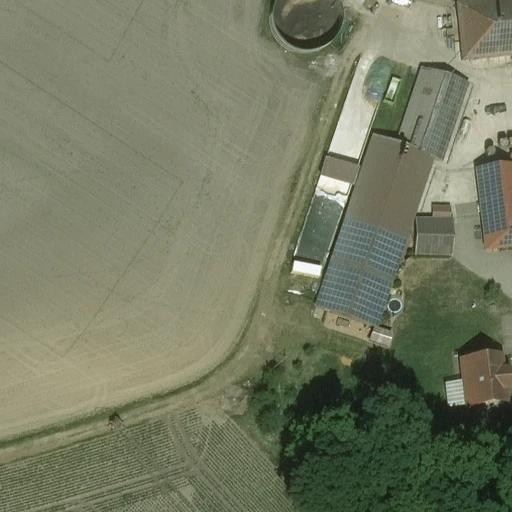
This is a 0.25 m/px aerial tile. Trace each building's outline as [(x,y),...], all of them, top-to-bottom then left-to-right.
[(300,0),(300,33),(339,33),(339,0),(300,0)] [(511,3),(456,9),(462,63),(511,57),(511,3)] [(392,213),(411,220),(430,160),(440,164),(466,86),(421,71),(380,198),(396,203),(392,213)] [(511,157),(509,158),(510,168),(476,172),(485,252),(511,248),(511,157)] [(415,223),(414,255),(451,256),(452,224),(415,223)] [(403,244),(344,224),(315,309),(374,329),(403,244)] [(499,359),(461,363),(466,408),(504,403),(503,390),(507,390),(505,373),(501,374),(499,359)]
